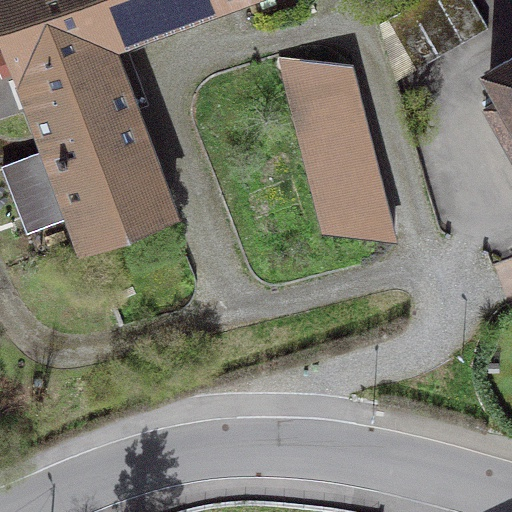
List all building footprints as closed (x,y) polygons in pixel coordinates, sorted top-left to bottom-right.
[(16,0),(0,0),(0,22),(48,148),(133,116),(105,43),(16,0)] [(199,0),(16,0),(105,43),(202,6),(199,0)] [(487,26),(471,0),(417,0),(384,19),(413,69),(487,26)] [(284,51),(322,225),(391,234),(351,56),(284,51)] [(511,58),(491,71),(506,96),(486,107),(511,153),(511,58)] [(168,208),(133,116),(48,148),(2,165),(22,215),(67,198),(84,241),(168,208)]
